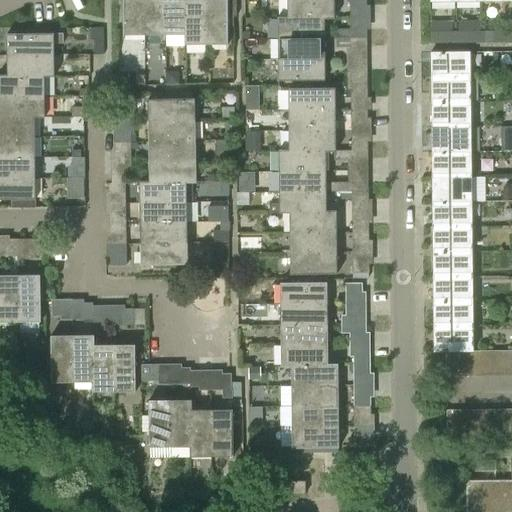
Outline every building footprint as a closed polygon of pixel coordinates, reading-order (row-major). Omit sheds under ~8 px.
[(145,35),(144,0),(123,0),(123,36),(145,35)] [(165,35),(164,0),(144,0),(145,35),(165,35)] [(164,0),(165,35),(184,35),(186,35),(185,0),(164,0)] [(206,46),(205,0),(185,0),(186,35),(184,35),(184,46),(206,46)] [(236,18),(235,0),(205,0),(206,46),(228,45),(227,28),(233,28),(233,18),(236,18)] [(286,0),(286,16),(286,18),(322,17),(322,19),(333,19),(333,0),(286,0)] [(276,39),(322,38),(322,19),(322,17),(286,18),(286,16),(276,16),(276,39)] [(335,38),(348,38),(365,38),(365,29),(335,29),(335,38)] [(506,31),(481,32),(481,44),(506,43),(506,31)] [(430,44),(456,44),(456,32),(430,32),(430,44)] [(481,32),(456,32),(456,44),(481,44),(481,32)] [(7,35),(8,56),(54,56),(54,34),(7,35)] [(276,59),(322,59),(322,38),(276,39),(276,59)] [(365,46),(365,38),(348,38),(348,46),(365,46)] [(430,53),(430,78),(469,78),(469,52),(430,53)] [(54,56),(8,56),(8,75),(8,77),(44,76),(44,79),(54,79),(54,56)] [(323,80),(322,59),(276,59),(276,80),(323,80)] [(365,70),(358,69),(346,69),(346,84),(365,84),(365,70)] [(165,73),(166,86),(178,85),(178,78),(173,73),(165,73)] [(0,97),(44,97),(44,79),(44,76),(8,77),(8,75),(0,74),(0,97)] [(135,77),(135,86),(144,86),(144,77),(135,77)] [(469,78),(430,78),(430,103),(469,103),(469,78)] [(366,98),(365,90),(365,84),(346,84),(347,90),(349,90),(349,98),(366,98)] [(246,86),(246,108),(257,108),(256,85),(246,86)] [(287,89),(287,109),(334,108),(334,88),(287,89)] [(44,97),(0,97),(0,118),(34,118),(34,120),(44,120),(44,97)] [(148,101),(148,123),(195,122),(195,100),(148,101)] [(469,103),(430,103),(431,128),(470,127),(469,103)] [(130,113),(130,104),(114,105),(114,111),(114,114),(130,113)] [(73,117),(83,116),(83,106),(73,106),(73,117)] [(234,108),(222,108),(222,119),(234,119),(234,108)] [(334,108),(287,109),(287,130),(335,129),(334,108)] [(349,117),(366,117),(366,108),(349,108),(349,117)] [(0,138),(34,138),(34,120),(34,118),(0,118),(0,138)] [(195,122),(148,123),(148,143),(195,142),(195,122)] [(470,127),(431,128),(431,153),(470,153),(470,127)] [(335,129),(287,130),(288,149),(324,149),(324,151),(335,151),(335,129)] [(114,135),(114,143),(130,143),(130,135),(114,135)] [(34,138),(0,138),(0,158),(35,158),(34,138)] [(349,140),(349,149),(366,149),(366,140),(349,140)] [(195,142),(148,143),(148,163),(195,162),(195,142)] [(130,153),(130,143),(114,143),(114,153),(130,153)] [(324,170),(324,151),(324,149),(288,149),(277,149),(277,171),(324,170)] [(366,149),(349,149),(350,151),(334,151),(334,159),(366,159),(366,149)] [(217,161),(228,160),(228,152),(217,152),(217,161)] [(470,153),(431,153),(431,178),(470,178),(470,153)] [(84,177),(84,157),(81,157),(72,157),(72,165),(68,165),(68,178),(84,177)] [(35,158),(0,158),(0,179),(35,179),(35,158)] [(195,162),(148,163),(149,183),(149,184),(186,184),(186,185),(196,184),(195,162)] [(366,183),(350,183),(324,183),(324,170),(277,171),(278,192),(366,191),(366,183)] [(111,177),(111,185),(124,186),(128,186),(128,176),(111,177)] [(470,178),(431,178),(431,202),(470,202),(470,178)] [(35,200),(35,179),(0,179),(0,200),(11,200),(35,200)] [(186,205),(186,185),(186,184),(149,184),(149,183),(139,183),(139,205),(186,205)] [(208,196),(228,196),(228,183),(208,183),(208,196)] [(125,194),(124,186),(111,185),(108,185),(108,195),(125,194)] [(325,211),(325,210),(325,193),(350,192),(350,200),(367,199),(366,191),(278,192),(278,205),(269,205),(269,213),(288,213),(288,212),(325,211)] [(35,200),(11,200),(11,208),(35,208),(35,200)] [(470,202),(431,202),(431,228),(471,228),(470,202)] [(140,226),(187,225),(186,205),(139,205),(140,226)] [(220,223),(228,223),(228,207),(208,208),(208,223),(220,223)] [(288,212),(288,213),(288,233),(336,232),(336,210),(325,210),(325,211),(288,212)] [(108,218),(109,226),(125,226),(125,218),(108,218)] [(220,231),(228,231),(228,223),(220,223),(220,231)] [(351,224),(351,232),(367,232),(367,223),(351,224)] [(140,246),(187,245),(187,225),(140,226),(140,246)] [(125,235),(125,226),(109,226),(109,235),(125,235)] [(471,228),(431,228),(432,253),(471,252),(471,228)] [(289,253),(336,252),(336,232),(288,233),(289,253)] [(367,240),(367,232),(351,232),(351,241),(367,240)] [(9,255),(19,255),(18,239),(9,240),(9,255)] [(39,255),(39,239),(29,239),(29,255),(39,255)] [(188,266),(187,245),(140,246),(141,267),(188,266)] [(336,273),(336,252),(289,253),(289,274),(336,273)] [(471,252),(432,253),(432,277),(471,277),(471,252)] [(247,257),(238,257),(238,268),(247,267),(247,257)] [(126,266),(126,258),(109,259),(109,267),(126,266)] [(351,279),(368,279),(367,272),(367,264),(351,264),(351,279)] [(0,275),(0,323),(20,323),(19,275),(0,275)] [(40,275),(19,275),(20,323),(41,323),(40,275)] [(471,277),(432,277),(432,303),(471,302),(471,277)] [(279,282),(279,305),(326,304),(325,282),(279,282)] [(345,292),(361,292),(361,283),(345,283),(345,292)] [(51,315),(60,315),(60,299),(56,299),(51,299),(51,315)] [(471,302),(432,303),(433,327),(472,326),(471,302)] [(83,320),(92,320),(93,307),(93,303),(83,303),(83,320)] [(326,304),(279,305),(279,325),(326,324),(326,304)] [(101,307),(93,307),(92,320),(92,322),(101,322),(101,307)] [(125,309),(125,325),(134,325),(134,309),(125,309)] [(341,316),(341,324),(366,324),(366,315),(341,316)] [(326,324),(279,325),(279,345),(326,345),(326,324)] [(366,332),(366,324),(341,324),(341,333),(366,332)] [(468,352),(472,351),(472,326),(433,327),(433,352),(445,352),(457,352),(468,352)] [(53,383),(74,383),(73,336),(52,337),(53,383)] [(74,383),(92,382),(94,382),(93,347),(95,347),(94,336),(73,336),(74,383)] [(290,366),(326,364),(326,345),(279,345),(280,366),(290,366)] [(114,393),(113,346),(95,347),(93,347),(94,382),(92,382),(93,393),(114,393)] [(135,346),(113,346),(114,393),(136,392),(135,346)] [(468,352),(468,375),(479,375),(479,351),(472,351),(468,352)] [(479,351),(479,375),(491,375),(491,351),(479,351)] [(491,351),(491,375),(504,375),(504,351),(491,351)] [(445,376),(457,376),(457,352),(445,352),(445,376)] [(457,352),(457,376),(468,375),(468,352),(457,352)] [(352,356),(353,365),(369,365),(369,356),(352,356)] [(326,364),(290,366),(290,387),(337,386),(337,364),(326,364)] [(141,366),(141,382),(158,382),(158,365),(149,366),(141,366)] [(369,374),(369,365),(353,365),(353,374),(369,374)] [(248,367),(248,379),(259,379),(259,367),(248,367)] [(180,386),(189,386),(190,372),(190,369),(180,369),(180,386)] [(198,372),(190,372),(189,386),(189,388),(199,389),(198,372)] [(232,375),(222,375),(222,399),(242,397),(241,381),(232,382),(232,375)] [(291,407),(338,406),(337,386),(290,387),(291,407)] [(354,398),(354,406),(370,406),(370,397),(354,398)] [(150,448),(172,448),(171,401),(150,402),(150,448)] [(172,448),(190,448),(191,448),(191,412),(192,412),(192,401),(171,401),(172,448)] [(283,428),(291,428),(338,427),(338,406),(291,407),(283,407),(283,428)] [(370,414),(370,406),(354,406),(354,415),(370,414)] [(262,408),(248,408),(249,428),(262,428),(262,408)] [(233,411),(211,412),(212,458),(234,457),(233,411)] [(446,436),(458,436),(458,411),(446,412),(446,436)] [(458,411),(458,436),(469,435),(469,411),(458,411)] [(469,411),(469,435),(480,435),(480,411),(469,411)] [(480,411),(480,435),(492,435),(492,411),(480,411)] [(492,411),(492,435),(505,435),(504,411),(492,411)] [(212,458),(211,412),(192,412),(191,412),(191,448),(190,448),(190,458),(212,458)] [(73,427),(73,435),(82,435),(82,427),(73,427)] [(338,447),(338,427),(291,428),(291,448),(338,447)] [(354,447),(370,446),(370,438),(354,438),(354,447)] [(264,439),(250,439),(250,453),(264,453),(264,439)] [(495,472),(494,461),(481,462),(482,472),(495,472)] [(280,480),(280,493),(304,493),(304,480),(280,480)] [(466,484),(466,511),(495,511),(495,481),(494,481),(494,484),(483,484),(483,481),(482,481),(482,482),(467,482),(466,482),(466,484)] [(495,481),(495,511),(511,511),(511,483),(511,484),(511,481),(510,481),(510,482),(495,482),(495,481)]
